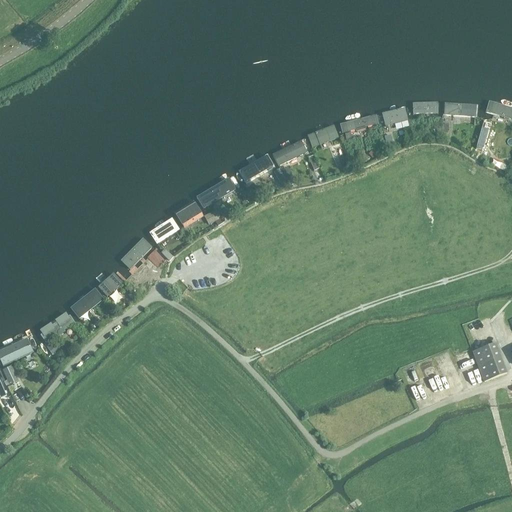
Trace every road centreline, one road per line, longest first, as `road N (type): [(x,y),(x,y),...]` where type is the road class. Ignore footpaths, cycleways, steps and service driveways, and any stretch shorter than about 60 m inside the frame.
road 1 (track): [(504,259),(243,361)]
road 2 (residential): [(0,449),(82,353),(154,295)]
